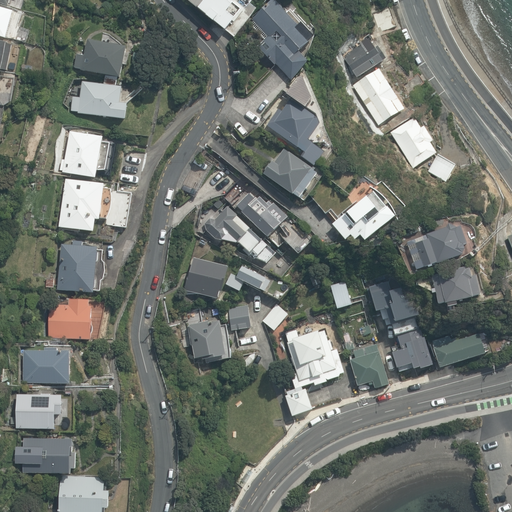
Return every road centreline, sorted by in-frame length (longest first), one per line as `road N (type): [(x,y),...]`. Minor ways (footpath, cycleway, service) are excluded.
road 1 (residential): [(162,511),(163,427),(142,337),(173,176),(212,109),(222,72),(165,0)]
road 2 (secondary): [(511,380),(331,430),(287,459),(247,511)]
road 3 (secondary): [(412,0),(441,65),(511,160)]
